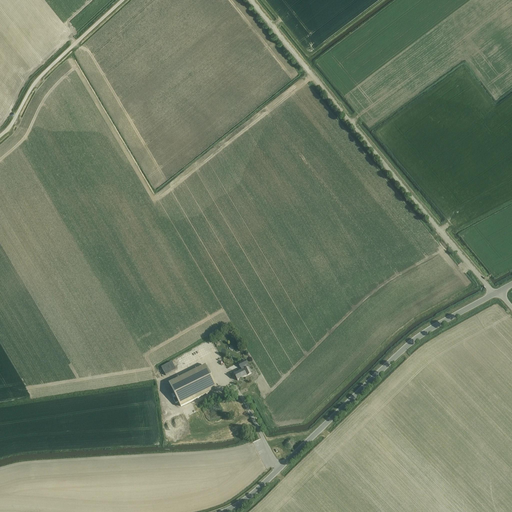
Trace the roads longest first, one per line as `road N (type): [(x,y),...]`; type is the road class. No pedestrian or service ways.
road 1 (unclassified): [(493,294),(254,0)]
road 2 (tertiary): [(223,511),(411,342),(493,294)]
